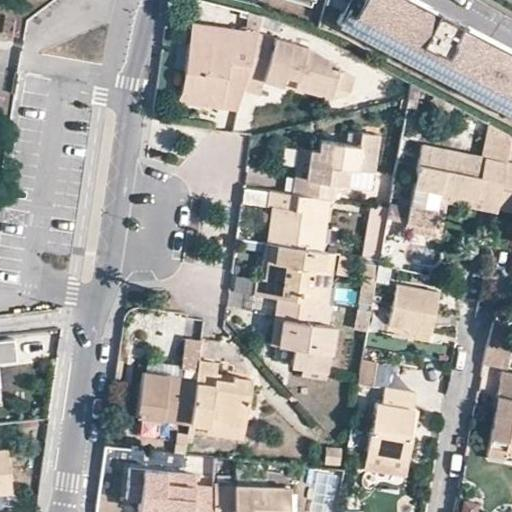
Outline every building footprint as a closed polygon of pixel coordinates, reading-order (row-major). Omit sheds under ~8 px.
[(322,0),(336,6),(330,18),(504,111),(511,114),(511,51),(413,0),(322,0)] [(234,107),(240,86),(250,50),(256,28),(200,13),(181,80),(221,92),(218,102),(234,107)] [(331,83),(337,63),(307,43),(256,28),(250,50),(240,86),(256,90),(260,77),(278,81),(279,78),(281,71),(293,74),(291,81),(329,90),(331,83)] [(331,83),(347,87),(352,72),(337,63),(331,83)] [(281,71),(279,78),(291,81),(293,74),(281,71)] [(181,80),(174,89),(218,102),(221,92),(181,80)] [(504,160),(508,135),(486,124),(480,156),(504,160)] [(357,128),(355,141),(318,135),(316,145),(309,144),(305,174),(293,172),(291,191),(326,197),(331,197),(333,178),(344,180),(346,164),(372,167),(377,130),(357,128)] [(293,172),(305,174),(309,144),(297,144),(293,172)] [(495,206),(504,160),(480,156),(418,144),(406,208),(404,221),(403,228),(437,234),(444,200),(494,209),(495,206)] [(511,162),(504,160),(495,206),(511,208),(511,230),(511,238),(511,162)] [(346,164),(344,180),(370,183),(372,167),(346,164)] [(269,205),(275,205),(270,242),(273,242),(319,248),(326,197),(291,191),(266,188),(265,204),(269,205)] [(275,205),(269,205),(263,241),(270,242),(275,205)] [(406,208),(386,205),(384,217),(404,221),(406,208)] [(368,207),(367,230),(381,230),(381,208),(368,207)] [(263,241),(260,240),(256,272),(269,274),(273,242),(270,242),(263,241)] [(330,250),(319,248),(273,242),(269,274),(256,272),(254,272),(251,291),(274,295),(313,300),(323,302),(330,250)] [(394,282),(391,302),(432,310),(436,290),(394,282)] [(274,295),(268,340),(291,344),(289,362),(300,364),(321,367),(327,323),(310,320),(313,300),(274,295)] [(391,302),(387,324),(428,332),(432,310),(391,302)] [(198,341),(181,338),(177,367),(194,368),(196,358),(198,341)] [(507,363),(509,348),(483,343),(480,363),(501,366),(503,363),(507,363)] [(388,361),(361,356),(356,382),(382,386),(382,385),(383,385),(388,361)] [(203,421),(204,417),(224,420),(223,424),(241,426),(247,376),(229,374),(229,378),(211,376),(212,371),(213,361),(196,358),(194,368),(194,369),(193,379),(187,419),(203,421)] [(193,379),(194,369),(194,368),(177,367),(140,361),(139,372),(193,379)] [(300,364),(299,372),(320,376),(321,367),(300,364)] [(511,370),(501,368),(494,395),(501,396),(498,412),(491,411),(483,453),(502,457),(504,449),(511,450),(511,370)] [(139,372),(133,414),(186,421),(187,419),(193,379),(139,372)] [(412,391),(383,385),(382,385),(382,386),(379,400),(374,399),(365,450),(406,457),(415,407),(410,406),(412,391)] [(491,411),(498,412),(501,396),(494,395),(491,411)] [(203,421),(203,430),(239,435),(241,426),(223,424),(224,420),(204,417),(203,421)] [(365,450),(363,461),(404,468),(406,457),(365,450)] [(137,493),(136,503),(168,505),(167,511),(210,511),(211,483),(192,482),(193,471),(126,466),(124,491),(137,493)] [(285,511),(288,487),(212,479),(211,483),(210,511),(285,511)] [(136,503),(135,511),(167,511),(168,505),(136,503)]
